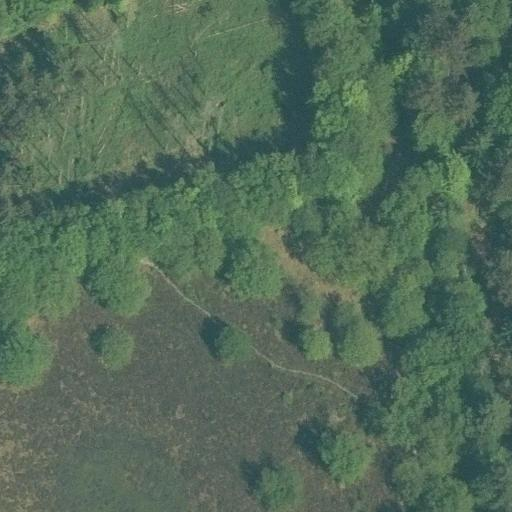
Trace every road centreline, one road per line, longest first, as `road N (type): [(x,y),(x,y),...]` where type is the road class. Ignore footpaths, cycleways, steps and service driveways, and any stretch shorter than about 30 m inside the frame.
road 1 (track): [(371,204),(430,511)]
road 2 (track): [(330,0),(371,204)]
